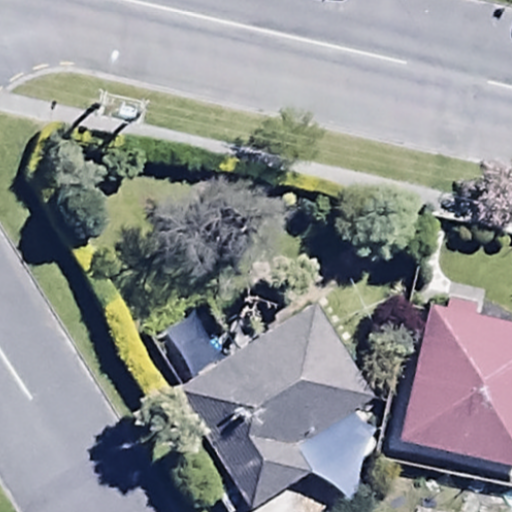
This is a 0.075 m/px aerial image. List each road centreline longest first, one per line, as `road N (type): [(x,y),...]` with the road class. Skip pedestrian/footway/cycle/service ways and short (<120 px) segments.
road 1 (tertiary): [(110,0),(511,91)]
road 2 (residential): [(108,511),(0,333)]
